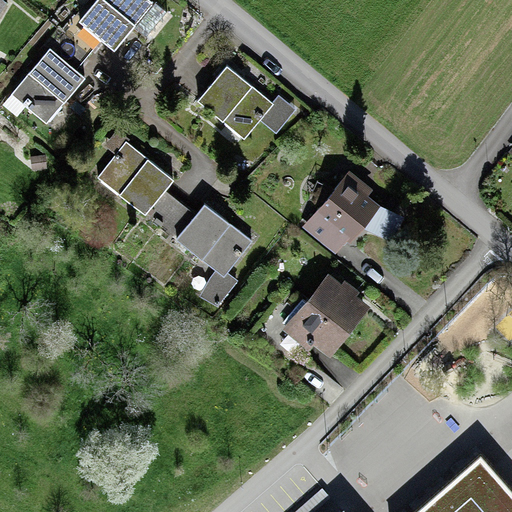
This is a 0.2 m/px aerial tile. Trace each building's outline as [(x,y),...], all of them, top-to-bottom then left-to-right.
[(77,17),(64,33),(88,53),(101,38),(114,48),(152,2),(150,0),(95,0),(80,19),(77,17)] [(11,93),(46,122),(84,75),(76,68),(88,53),(64,33),(51,48),(50,47),(11,93)] [(198,99),(244,137),(260,118),(276,131),(294,109),(279,96),(273,103),(227,64),(198,99)] [(173,178),(126,141),(98,176),(161,225),(180,201),(164,189),(173,178)] [(348,172),(306,223),(334,245),(345,231),(349,234),(359,222),(391,236),(400,218),(372,206),(357,191),(363,184),(348,172)] [(204,202),(195,214),(180,201),(161,225),(224,275),(251,240),(204,202)] [(308,303),(302,298),(283,321),(289,326),(287,329),(308,345),(315,336),(330,348),(363,307),(350,296),(354,290),(333,272),(308,303)] [(511,492),(511,451),(491,469),(511,492)] [(511,511),(511,492),(491,469),(482,459),(421,511),(511,511)]
